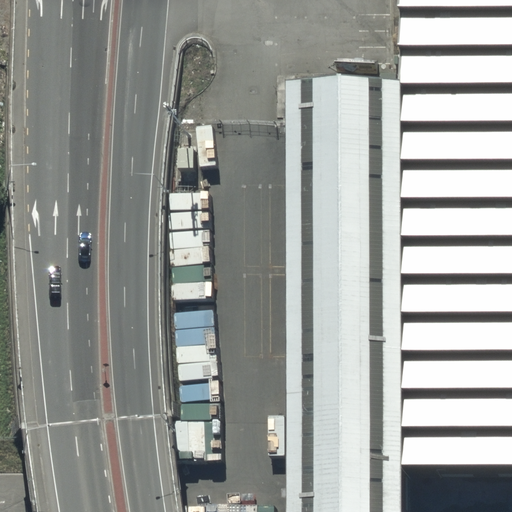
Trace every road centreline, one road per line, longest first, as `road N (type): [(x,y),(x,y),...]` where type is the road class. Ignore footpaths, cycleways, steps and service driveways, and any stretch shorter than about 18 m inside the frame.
road 1 (trunk): [(143,0),(131,244),(148,511)]
road 2 (trunk): [(84,511),(68,325),(73,0)]
road 3 (residential): [(0,501),(190,496)]
